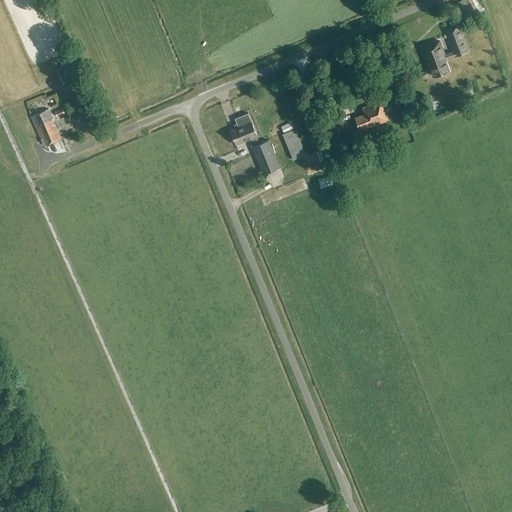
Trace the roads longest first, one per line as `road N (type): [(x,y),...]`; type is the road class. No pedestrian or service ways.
road 1 (unclassified): [(353,511),(188,103)]
road 2 (track): [(176,511),(28,178)]
road 3 (unclassified): [(188,103),(435,0)]
